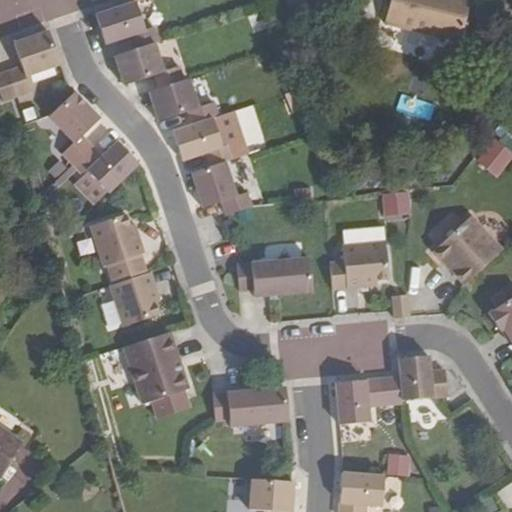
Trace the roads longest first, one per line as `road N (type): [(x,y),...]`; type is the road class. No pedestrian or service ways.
road 1 (residential): [(309,348),(249,349),(218,332),(152,148),(84,74),(58,0)]
road 2 (residential): [(511,435),(462,352),(432,338),(309,348)]
road 3 (residential): [(314,511),(309,348)]
